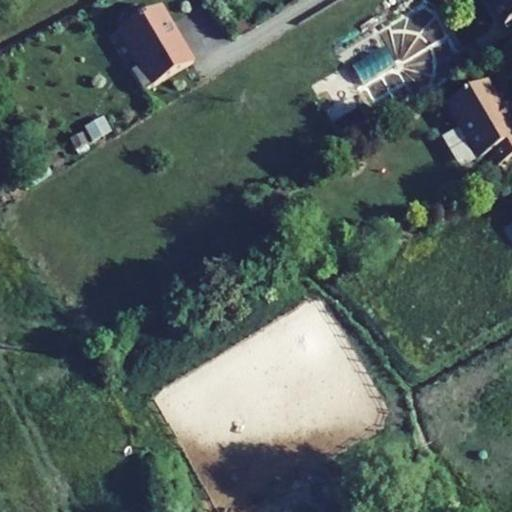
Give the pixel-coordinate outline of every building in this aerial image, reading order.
[(511,0),(433,0),(431,2),(436,10),(452,0),(486,0),(507,33),(511,29),(511,24),(511,23),(511,21),(511,0)] [(158,9),(116,34),(137,70),(129,75),(141,94),(191,64),(158,9)] [(458,56),(463,64),(479,55),(474,46),(458,56)] [(489,154),(497,168),(511,158),(511,135),(496,109),(499,107),(484,82),(445,105),(478,161),(489,154)] [(268,199),(264,218),(283,222),(286,202),(268,199)] [(214,222),(226,252),(242,247),(227,215),(214,222)]
